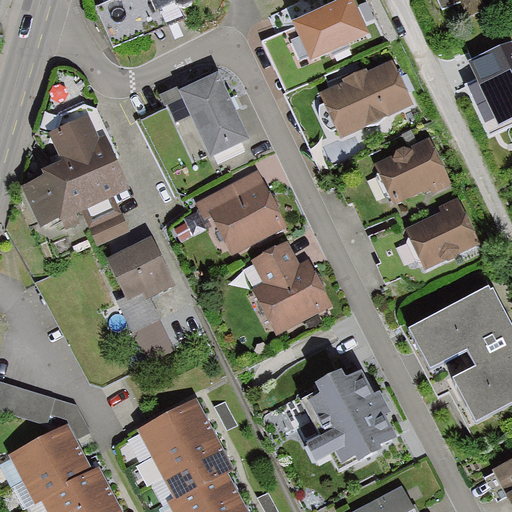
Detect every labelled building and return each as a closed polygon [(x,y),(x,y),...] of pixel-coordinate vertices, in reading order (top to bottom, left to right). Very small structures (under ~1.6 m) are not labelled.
[(190,0),(116,0),(98,9),(116,48),(145,34),(146,37),(186,18),(183,11),(194,6),(191,0),(190,0)] [(369,35),(352,0),(347,0),(295,25),(313,63),(369,35)] [(487,8),(483,0),(438,0),(443,10),(464,0),(471,16),(487,8)] [(511,46),(511,47),(472,66),(501,127),(511,122),(511,46)] [(413,109),(392,62),(321,95),(342,141),(413,109)] [(218,73),(180,92),(178,89),(161,97),(193,162),(207,155),(210,161),(251,141),(218,73)] [(45,176),(23,186),(43,229),(82,211),(115,196),(130,189),(122,173),(116,160),(120,158),(98,109),(85,104),(59,115),(51,132),(63,160),(42,169),(45,176)] [(453,187),(431,140),(376,166),(395,207),(431,190),(434,196),(453,187)] [(288,230),(259,172),(196,203),(206,222),(214,218),(234,257),(288,230)] [(115,196),(82,211),(98,246),(131,231),(115,196)] [(480,246),(458,200),(440,208),(442,214),(405,232),(424,272),(480,246)] [(152,301),(175,289),(151,242),(106,265),(124,300),(116,304),(149,368),(178,353),(152,301)] [(301,266),(289,244),(253,263),(265,286),(253,292),(276,336),(332,307),(309,262),(301,266)] [(511,333),(491,293),(408,335),(429,375),(466,356),(475,373),(452,384),(475,429),(511,409),(511,333)] [(316,390),(321,400),(308,407),(326,441),(307,451),(316,469),(336,458),(343,472),(357,465),(358,468),(381,456),(379,452),(395,444),(382,419),(388,415),(379,398),(374,401),(362,378),(346,386),(341,377),(316,390)] [(50,415),(66,420),(77,440),(90,434),(76,407),(0,383),(0,412),(46,426),(50,415)] [(225,403),(215,408),(228,432),(238,426),(225,403)] [(152,457),(210,427),(198,404),(140,435),(152,457)] [(210,427),(152,457),(163,479),(221,448),(210,427)] [(24,483),(82,453),(69,429),(11,459),(24,483)] [(221,448),(163,479),(176,502),(228,474),(234,471),(221,448)] [(82,453),(24,483),(35,505),(41,502),(93,475),(82,453)] [(511,506),(511,462),(494,472),(511,506)] [(41,502),(46,511),(80,511),(113,496),(101,472),(93,475),(41,502)] [(172,511),(208,511),(239,496),(228,474),(176,502),(169,505),(172,511)] [(413,511),(400,488),(354,511),(413,511)] [(278,511),(269,494),(259,499),(265,511),(278,511)] [(120,511),(113,496),(80,511),(120,511)] [(247,511),(239,496),(208,511),(247,511)]
